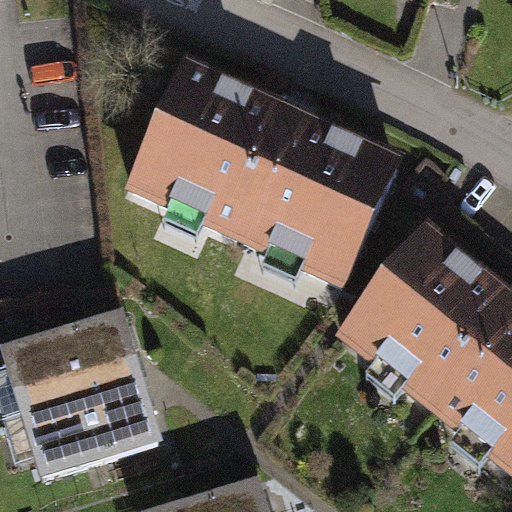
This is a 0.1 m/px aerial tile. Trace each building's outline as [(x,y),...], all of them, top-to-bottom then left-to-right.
[(438,0),(334,0),(436,9),(438,0)] [(401,170),(188,75),(134,195),(347,290),(401,170)] [(511,307),(427,240),(345,343),(439,418),(511,476),(511,307)] [(8,356),(27,419),(141,385),(122,322),(8,356)] [(27,419),(45,481),(160,448),(141,385),(27,419)] [(263,511),(257,491),(185,511),(263,511)]
